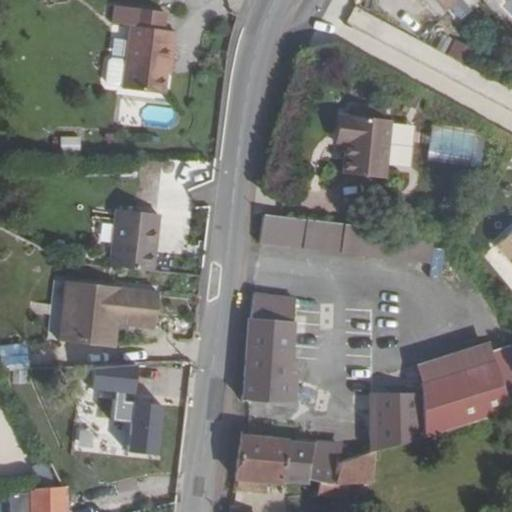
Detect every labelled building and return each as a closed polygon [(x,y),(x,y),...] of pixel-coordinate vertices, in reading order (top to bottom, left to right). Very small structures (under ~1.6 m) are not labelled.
[(433,0),(442,10),(454,0),(433,0)] [(123,87),(122,89),(163,93),(166,73),(167,62),(171,63),(175,31),(162,30),(164,12),(114,7),(112,24),(130,26),(126,61),(123,87)] [(353,20),(378,35),(385,24),(360,9),(353,20)] [(466,63),(473,47),(455,39),(448,55),(466,63)] [(123,87),(126,61),(108,58),(105,84),(123,87)] [(344,143),(342,174),(384,179),(385,164),(390,125),(390,121),(382,120),(367,118),(368,109),(352,107),(351,116),(342,115),(339,143),(344,143)] [(383,111),(368,109),(367,118),(382,120),(383,111)] [(414,127),(390,125),(385,164),(410,167),(414,127)] [(80,150),(80,135),(60,136),(61,151),(80,150)] [(154,213),(111,208),(105,266),(153,271),(157,228),(152,227),(154,213)] [(433,234),(263,216),(259,244),(430,263),(433,234)] [(511,228),(494,245),(511,264),(511,228)] [(158,292),(65,281),(58,339),(105,345),(108,322),(116,323),(153,327),(158,292)] [(294,299),(254,294),(251,320),(248,320),(240,400),(294,403),(296,378),(290,377),(293,323),(292,323),(294,299)] [(116,323),(108,322),(105,345),(113,346),(116,323)] [(487,342),(414,366),(420,384),(494,361),(491,354),(487,342)] [(0,344),(0,367),(27,366),(25,343),(0,344)] [(511,349),(511,347),(491,354),(494,361),(511,411),(511,410),(511,349)] [(494,361),(420,384),(420,395),(423,438),(511,411),(494,361)] [(132,393),(136,365),(93,367),(90,387),(113,390),(109,420),(128,422),(124,452),(153,456),(160,406),(121,400),(122,392),(132,393)] [(138,366),(137,401),(162,401),(163,388),(182,388),(182,367),(138,366)] [(420,395),(372,395),(373,453),(374,452),(423,438),(420,395)] [(340,446),(240,437),(234,479),(266,482),(281,484),(308,486),(309,480),(318,482),(324,484),(334,484),(337,463),(340,446)] [(373,453),(337,463),(334,484),(324,484),(318,482),(316,495),(336,499),(347,501),(347,485),(372,483),(374,452),(373,453)] [(266,482),(234,479),(232,491),(265,494),(266,482)] [(65,511),(65,487),(27,490),(27,511),(65,511)]
